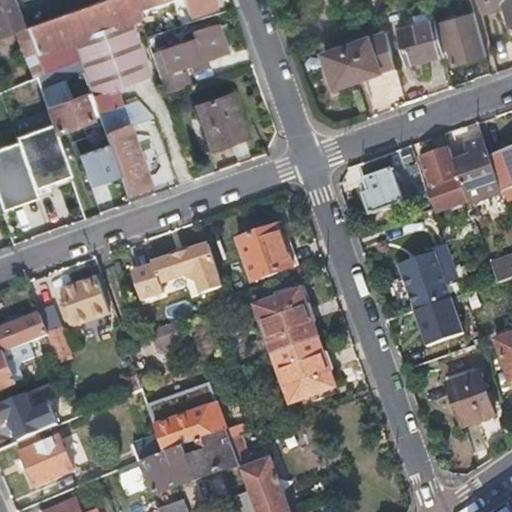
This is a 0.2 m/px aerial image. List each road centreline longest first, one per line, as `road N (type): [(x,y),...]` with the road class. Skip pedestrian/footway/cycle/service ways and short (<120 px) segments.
road 1 (residential): [(434,511),(309,161)]
road 2 (residential): [(309,161),(0,270)]
road 3 (residential): [(511,89),(309,161)]
road 4 (residential): [(309,161),(251,0)]
